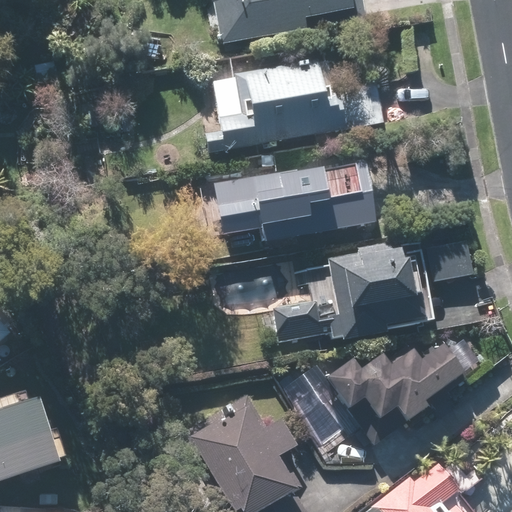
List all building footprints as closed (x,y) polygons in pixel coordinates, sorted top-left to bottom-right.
[(355,8),(352,0),(238,0),(216,4),(225,46),(309,30),(306,18),(355,8)] [(237,78),(216,82),(225,133),(204,136),(207,155),(349,130),(344,99),(327,102),(320,60),(236,75),(237,78)] [(369,160),(215,186),(223,235),(265,228),(267,241),(380,222),(369,160)] [(271,311),(277,342),(435,314),(430,285),(474,277),(467,242),(424,250),(407,253),(405,242),(329,255),(341,319),(321,322),(318,302),(271,311)] [(0,340),(10,332),(0,320),(0,340)] [(333,378),(377,443),(471,380),(447,345),(423,360),(416,349),(393,364),(388,356),(365,372),(358,361),(333,378)] [(0,478),(55,462),(35,397),(0,407),(0,478)] [(196,439),(241,511),(307,511),(295,492),(301,489),(281,456),(298,445),(282,419),(265,430),(250,406),(196,439)] [(410,478),(367,511),(463,511),(458,505),(450,511),(444,504),(460,491),(439,464),(415,483),(410,478)]
